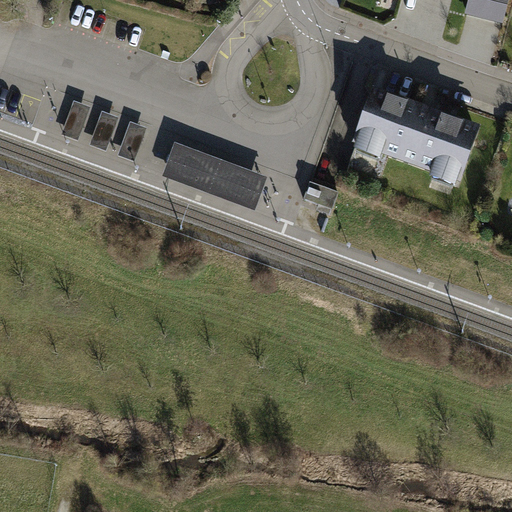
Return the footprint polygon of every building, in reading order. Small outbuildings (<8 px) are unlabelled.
[(508,0),(469,0),(466,14),(503,24),(508,0)] [(353,148),(456,182),(476,123),(372,89),(353,148)] [(65,137),(81,142),(93,109),(76,104),(65,137)] [(93,147),(110,153),(122,120),(105,114),(93,147)] [(120,158),(137,164),(149,130),(132,125),(120,158)] [(265,176),(179,145),(168,176),(255,209),(265,176)] [(340,196),(312,186),(306,202),(321,208),(319,214),(332,219),(340,196)]
